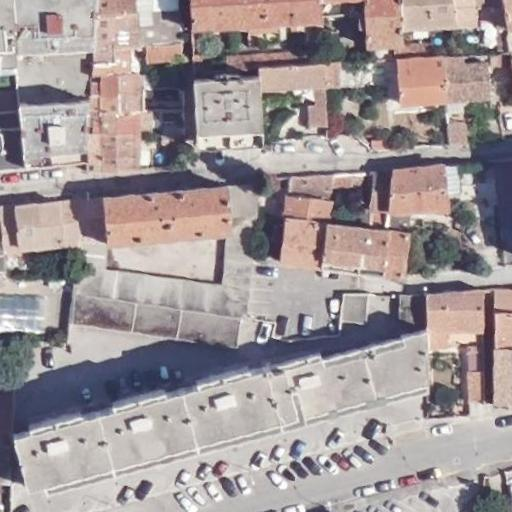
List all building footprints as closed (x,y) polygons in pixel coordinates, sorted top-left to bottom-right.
[(11,0),(0,0),(0,164),(22,162),(11,0)] [(95,0),(11,0),(22,162),(85,155),(86,140),(87,117),(88,94),(90,73),(91,61),(95,0)] [(135,0),(95,0),(91,61),(115,60),(114,45),(138,44),(135,0)] [(178,0),(135,0),(138,44),(180,41),(178,0)] [(317,0),(189,0),(190,27),(319,20),(319,16),(317,0)] [(317,0),(319,16),(356,13),(356,27),(365,27),(363,0),(317,0)] [(363,0),(365,27),(366,45),(391,44),(391,58),(395,58),(402,58),(402,44),(400,28),(397,0),(363,0)] [(450,0),(397,0),(400,28),(455,25),(454,24),(450,0)] [(450,0),(454,24),(473,22),(472,3),(487,1),(495,52),(509,52),(505,23),(501,0),(450,0)] [(511,0),(501,0),(505,23),(511,23),(511,0)] [(203,36),(191,36),(192,71),(204,70),(203,36)] [(437,44),(402,44),(402,58),(438,56),(437,44)] [(350,45),(321,47),(322,63),(351,61),(350,45)] [(257,67),(298,64),(297,51),(223,55),(224,69),(257,67)] [(511,66),(509,52),(495,52),(497,67),(511,66)] [(464,64),(463,54),(459,55),(441,55),(445,98),(488,95),(486,63),(464,64)] [(399,101),(445,98),(441,55),(438,56),(402,58),(395,58),(399,101)] [(115,60),(91,61),(90,73),(120,71),(119,62),(120,59),(115,60)] [(322,63),(323,86),(363,84),(361,60),(351,61),(322,63)] [(315,138),(326,137),(323,86),(322,63),(298,64),(257,67),(258,75),(258,89),(313,86),(315,138)] [(120,71),(90,73),(88,94),(134,91),(133,70),(120,71)] [(181,87),(181,75),(160,77),(160,89),(181,87)] [(261,138),(258,89),(258,75),(192,78),(195,142),(261,138)] [(181,87),(160,89),(160,101),(182,99),(181,87)] [(134,91),(88,94),(87,117),(135,114),(134,91)] [(87,117),(86,140),(107,138),(136,137),(135,114),(87,117)] [(448,144),(464,143),(463,124),(447,125),(448,144)] [(161,127),(161,135),(184,134),(183,126),(161,127)] [(162,153),(184,152),(184,134),(161,135),(162,153)] [(107,138),(105,166),(137,164),(136,137),(107,138)] [(86,140),(85,155),(84,167),(105,166),(107,138),(86,140)] [(381,274),(402,277),(409,214),(446,211),(444,194),(459,192),(457,165),(392,171),(386,223),(385,230),(381,274)] [(386,223),(392,171),(373,172),(370,203),(357,202),(356,220),(386,223)] [(332,172),(287,174),(285,188),(330,192),(331,186),(332,172)] [(332,172),(331,186),(364,184),(364,172),(332,172)] [(238,317),(246,318),(255,177),(223,181),(226,224),(224,279),(104,263),(107,238),(104,225),(102,193),(82,196),(78,237),(74,271),(72,293),(238,317)] [(223,181),(102,193),(104,225),(107,238),(226,224),(223,181)] [(279,260),(381,274),(385,230),(327,223),(330,198),(285,195),(279,260)] [(82,196),(0,204),(0,240),(0,245),(78,237),(82,196)] [(496,352),(511,351),(511,288),(496,289),(496,352)] [(424,295),(425,325),(425,331),(445,330),(481,329),(480,289),(424,295)] [(233,348),(238,317),(72,293),(69,324),(233,348)] [(368,294),(361,294),(341,294),(338,323),(365,325),(368,294)] [(424,295),(399,294),(398,327),(425,325),(424,295)] [(445,330),(425,331),(425,348),(445,347),(445,330)] [(425,348),(425,331),(317,361),(315,354),(245,373),(244,368),(192,381),(193,385),(161,394),(160,389),(110,402),(111,408),(80,417),(79,411),(26,425),(28,430),(11,435),(25,489),(41,484),(44,492),(259,434),(260,437),(426,391),(425,348)] [(483,398),(482,351),(468,352),(468,399),(483,398)] [(511,404),(511,351),(496,352),(496,405),(511,404)] [(0,433),(10,433),(13,389),(0,388),(0,433)] [(8,487),(11,435),(10,433),(0,433),(0,484),(2,484),(2,487),(8,487)]
